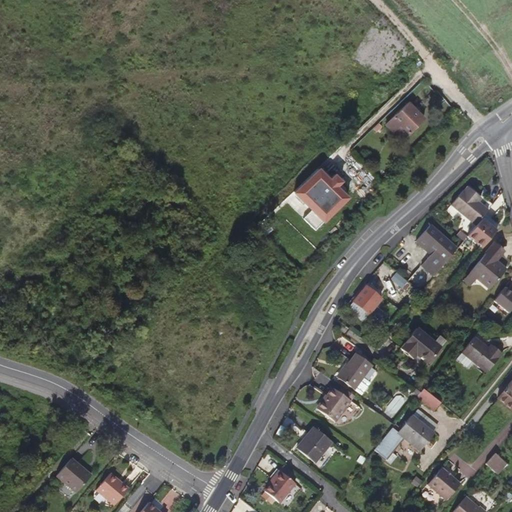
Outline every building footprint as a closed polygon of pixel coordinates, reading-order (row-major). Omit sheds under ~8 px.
[(418,124),(402,109),(380,131),(388,138),(394,131),(403,140),(418,124)] [(396,167),(406,157),(403,154),(393,165),(396,167)] [(299,228),(311,240),(344,207),(333,196),(338,191),(331,184),(326,189),(315,177),(290,201),(308,219),(299,228)] [(451,205),(476,226),(481,220),(485,215),(488,211),(478,203),(474,200),(477,197),(466,187),(451,205)] [(499,227),(485,215),(481,220),(495,232),(499,227)] [(476,226),(466,237),(481,249),(495,232),(481,220),(476,226)] [(422,265),(434,277),(456,249),(429,226),(416,241),(430,254),(422,265)] [(495,261),(503,251),(494,243),(470,272),(489,289),(505,270),(495,261)] [(389,277),(416,299),(421,293),(394,271),(389,277)] [(353,302),(369,314),(381,300),(365,287),(353,302)] [(511,308),(511,294),(504,288),(494,300),(509,312),(511,308)] [(369,314),(353,302),(349,307),(364,320),(369,314)] [(405,321),(401,318),(390,331),(394,334),(405,321)] [(427,364),(440,348),(432,342),(416,329),(400,349),(413,360),(417,356),(427,364)] [(438,336),(432,342),(440,348),(445,342),(438,336)] [(487,349),(473,338),(462,352),(474,362),(487,372),(502,354),(491,345),(487,349)] [(474,362),(462,352),(455,359),(468,369),(474,362)] [(347,366),(338,378),(353,390),(371,366),(356,355),(347,366)] [(335,376),(338,378),(347,366),(345,364),(335,376)] [(511,381),(498,399),(511,410),(511,381)] [(334,422),(353,397),(344,390),(340,394),(332,389),(326,397),(317,409),(334,422)] [(416,398),(417,397),(420,393),(415,389),(412,394),(416,398)] [(423,389),(420,393),(417,397),(434,410),(439,402),(423,389)] [(324,395),(314,407),(317,409),(326,397),(324,395)] [(418,411),(413,417),(432,434),(437,428),(418,411)] [(394,419),(388,414),(385,417),(391,422),(394,419)] [(397,433),(392,428),(374,450),(386,460),(404,439),(419,451),(433,434),(432,434),(413,417),(411,416),(397,433)] [(314,462),(330,443),(312,429),(297,448),(314,462)] [(505,463),(494,454),(486,464),(497,473),(505,463)] [(57,476),(64,482),(77,493),(92,476),(72,459),(57,476)] [(446,499),(460,483),(441,467),(427,484),(446,499)] [(294,484),(278,471),(270,481),(272,482),(269,486),(264,491),(279,503),(294,484)] [(126,493),(108,478),(94,495),(112,509),(126,493)] [(71,499),(77,493),(64,482),(59,488),(71,499)] [(481,504),(469,494),(452,511),(485,511),(489,509),(482,503),(481,504)]
